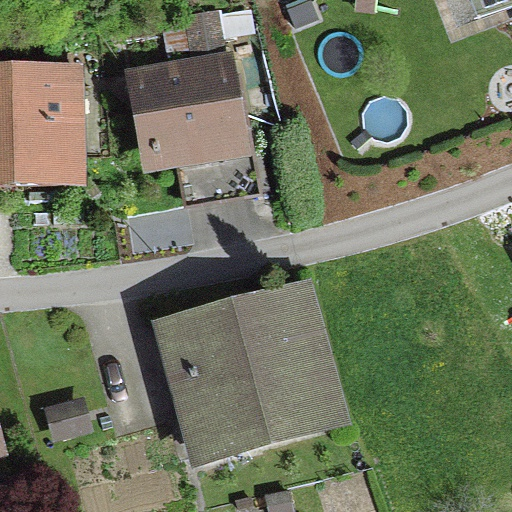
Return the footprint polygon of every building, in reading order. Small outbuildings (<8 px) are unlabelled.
[(511,0),(486,0),(496,24),(511,17),(511,0)] [(211,19),(185,24),(191,54),(216,50),(211,19)] [(133,86),(147,165),(233,150),(219,70),(133,86)] [(0,175),(67,174),(65,90),(0,91),(0,175)] [(291,311),(173,343),(198,436),(249,422),(252,435),(320,416),(291,311)] [(54,414),(61,439),(92,431),(86,406),(54,414)]
